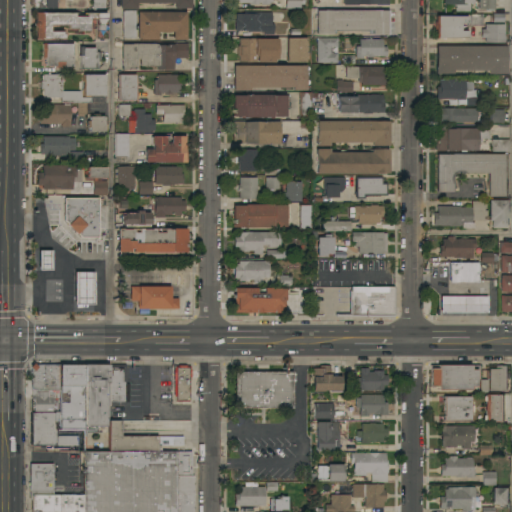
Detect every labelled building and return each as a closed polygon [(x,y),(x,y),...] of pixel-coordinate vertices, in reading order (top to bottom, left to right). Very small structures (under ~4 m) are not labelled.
[(55,0),(55,9),(44,9),(44,8),(33,8),(33,6),(33,0),(55,0)] [(92,11),(92,9),(91,9),(91,7),(93,7),(93,0),(105,0),(105,11),(92,11)] [(190,0),(190,9),(174,9),(174,3),(136,3),(136,9),(120,9),(120,0),(190,0)] [(285,9),(285,0),(300,0),(300,1),(303,1),(303,7),(300,7),(300,9),(285,9)] [(474,0),(474,4),(470,4),(470,12),(455,12),(455,5),(443,5),(443,0),(474,0)] [(494,0),(494,10),(477,10),(477,0),(494,0)] [(122,11),(136,11),(135,26),(137,26),(137,30),(135,30),(135,39),(122,39),(122,11)] [(316,11),(389,11),(389,35),(372,35),(372,30),(333,31),(333,35),(316,35),(316,11)] [(186,12),(186,40),(173,40),(173,32),(157,32),(157,40),(137,40),(137,30),(137,26),(137,12),(186,12)] [(271,13),(271,24),(274,24),(274,35),(264,35),(264,37),(234,37),(235,14),(244,14),(244,12),(257,13),(257,14),(258,14),(258,12),(271,13)] [(35,40),(35,28),(34,27),(33,25),(34,23),(35,13),(75,13),(75,17),(86,17),(86,13),(106,13),(105,39),(94,39),(94,19),(89,19),(89,32),(76,32),(76,30),(68,30),(68,26),(50,26),(50,31),(63,32),(63,34),(64,34),(64,39),(35,40)] [(470,15),(483,15),(483,26),(470,26),(470,15)] [(468,16),(468,24),(460,24),(460,31),(468,31),(468,39),(436,39),(436,16),(468,16)] [(505,25),(505,43),(485,43),(485,38),(481,38),(481,29),(485,29),(485,24),(505,25)] [(317,51),(311,50),(311,46),(316,46),(316,38),(324,39),(324,37),(328,37),(328,39),(338,39),(338,48),(333,48),(333,49),(331,49),(331,52),(332,52),(332,53),(338,54),(337,63),(316,63),(317,51)] [(287,63),(287,38),(306,38),(306,63),(287,63)] [(256,39),(278,39),(278,60),(275,60),(275,63),(239,63),(239,56),(237,56),(237,46),(238,46),(238,39),(256,39)] [(372,39),(382,39),(382,47),(387,47),(387,57),(374,57),(374,58),(366,58),(366,57),(363,57),(363,59),(356,59),(356,47),(359,47),(359,39),(372,39)] [(42,44),(71,44),(71,43),(73,43),(73,44),(73,67),(64,67),(64,68),(56,68),(56,66),(46,66),(46,58),(42,58),(42,44)] [(157,44),(157,45),(164,45),(164,44),(187,44),(187,58),(173,58),(173,70),(170,70),(155,70),(155,67),(139,67),(139,59),(136,59),(136,69),(136,70),(122,70),(122,60),(121,60),(121,46),(121,44),(157,44)] [(506,46),(506,74),(488,74),(488,71),(453,71),(453,74),(449,74),(449,75),(443,75),(443,74),(436,74),(436,46),(506,46)] [(79,69),(79,56),(79,47),(83,47),(83,48),(95,48),(95,52),(97,52),(97,53),(99,53),(99,61),(97,61),(97,69),(79,69)] [(233,66),(306,66),(306,91),(293,91),(293,88),(251,88),(251,91),(233,91),(233,66)] [(386,67),(386,85),(361,85),(361,83),(358,83),(358,79),(345,79),(345,67),(386,67)] [(61,103),(61,98),(58,98),(58,99),(54,99),(54,98),(52,98),(52,99),(49,99),(49,98),(46,98),(46,99),(43,99),(43,96),(41,96),(41,90),(40,90),(40,81),(42,81),(42,76),(42,75),(47,75),(47,73),(50,73),(50,74),(52,74),(53,74),(62,75),(62,91),(80,91),(82,98),(91,98),(91,103),(61,103)] [(83,75),(104,75),(104,96),(83,96),(83,75)] [(118,75),(135,75),(135,101),(118,101),(118,75)] [(184,75),(184,89),(180,89),(180,94),(171,93),(171,95),(164,94),(164,93),(161,93),(161,96),(153,95),(153,80),(156,80),(156,75),(184,75)] [(352,81),(352,93),(341,92),(341,91),(336,91),(336,80),(342,80),(342,81),(352,81)] [(436,99),(437,87),(439,87),(439,80),(446,80),(455,80),(465,80),(465,100),(456,100),(436,99)] [(299,93),(311,93),(311,118),(299,118),(299,93)] [(233,117),(233,96),(245,96),(245,95),(289,96),(289,109),(286,109),(286,117),(233,117)] [(383,95),(383,113),(372,113),(372,114),(363,114),(363,113),(358,113),(358,102),(356,102),(356,113),(338,113),(338,97),(355,97),(355,95),(383,95)] [(39,124),(39,105),(70,105),(70,128),(61,128),(61,124),(39,124)] [(118,105),(129,105),(129,116),(118,116),(118,105)] [(184,105),(184,121),(181,121),(181,123),(162,124),(162,115),(155,115),(155,105),(184,105)] [(477,109),(477,123),(445,123),(445,122),(440,122),(440,108),(477,109)] [(144,114),(151,114),(151,120),(154,120),(155,130),(151,131),(151,133),(130,133),(129,121),(135,121),(135,115),(134,115),(133,109),(144,109),(144,114)] [(491,110),(503,110),(503,123),(491,123),(491,110)] [(89,132),(89,127),(86,127),(86,121),(89,121),(89,117),(93,117),(93,114),(98,114),(98,117),(104,117),(104,132),(89,132)] [(279,145),(264,145),(264,144),(233,144),(233,121),(279,122),(279,145)] [(310,121),(310,134),(281,134),(281,121),(310,121)] [(316,139),(316,122),(389,122),(389,146),(372,146),(372,143),(330,143),(330,146),(316,146),(316,139)] [(482,139),(482,143),(478,143),(478,151),(436,151),(436,141),(435,141),(435,136),(435,126),(447,126),(447,130),(489,130),(489,139),(482,139)] [(115,134),(126,134),(128,134),(128,158),(115,158),(115,134)] [(145,150),(153,150),(153,144),(151,144),(151,137),(165,137),(165,136),(170,136),(170,142),(171,142),(171,136),(186,136),(186,147),(185,147),(185,149),(188,149),(188,158),(186,158),(186,163),(145,163),(145,150)] [(69,137),(69,156),(52,156),(52,155),(40,155),(40,144),(42,144),(42,137),(69,137)] [(509,140),(509,153),(492,153),(492,140),(509,140)] [(372,152),(372,150),(389,150),(389,173),(376,173),(376,174),(316,174),(316,155),(316,149),(330,149),(330,152),(372,152)] [(257,150),(257,171),(241,171),(241,172),(238,172),(238,164),(237,164),(237,157),(239,157),(239,150),(257,150)] [(83,152),(83,162),(70,162),(70,152),(83,152)] [(436,154),(504,154),(504,197),(487,197),(487,174),(453,174),(453,192),(436,193),(436,154)] [(73,166),(73,190),(42,189),(42,186),(37,186),(37,173),(42,173),(42,165),(73,166)] [(264,166),(276,166),(276,167),(280,167),(280,174),(275,174),(275,175),(264,175),(264,166)] [(107,167),(107,179),(95,178),(95,181),(92,181),(92,179),(87,178),(87,177),(86,177),(86,174),(87,174),(87,171),(86,171),(86,168),(88,168),(88,167),(107,167)] [(134,167),(134,189),(117,190),(117,167),(134,167)] [(181,167),(181,174),(183,174),(183,185),(171,185),(171,186),(161,186),(161,185),(154,185),(154,167),(181,167)] [(265,177),(279,177),(279,189),(277,189),(277,190),(267,191),(267,189),(265,189),(265,177)] [(382,177),(382,183),(387,183),(387,196),(365,196),(365,199),(355,199),(355,196),(354,196),(354,192),(355,192),(355,177),(382,177)] [(257,200),(239,200),(239,192),(237,192),(237,185),(239,185),(239,178),(257,178),(257,200)] [(323,178),(344,178),(345,189),(341,192),(338,193),(337,198),(324,197),(324,190),(323,190),(323,178)] [(93,195),(93,181),(106,181),(106,195),(93,195)] [(152,182),(152,195),(138,195),(138,182),(152,182)] [(285,182),(302,182),(302,202),(283,202),(283,192),(285,192),(285,182)] [(164,218),(154,217),(154,197),(180,197),(180,201),(185,201),(185,212),(181,212),(181,215),(164,215),(164,218)] [(98,198),(98,238),(80,238),(64,221),(63,198),(98,198)] [(488,200),(508,200),(508,228),(491,228),(491,221),(488,221),(488,200)] [(460,206),(460,208),(471,207),(471,201),(485,201),(485,211),(487,211),(487,221),(472,221),(472,223),(474,223),(474,229),(462,230),(462,226),(459,226),(449,227),(449,226),(433,226),(433,213),(437,213),(437,206),(460,206)] [(233,206),(245,206),(245,204),(273,205),(286,205),(286,206),(288,206),(288,219),(286,219),(286,227),(273,227),(273,228),(244,228),(233,228),(233,206)] [(299,205),(310,205),(310,230),(299,230),(299,205)] [(349,206),(370,206),(370,205),(377,205),(377,206),(383,206),(383,217),(379,217),(379,224),(372,224),(372,225),(362,225),(362,224),(357,224),(357,220),(353,220),(353,218),(349,218),(349,206)] [(125,227),(125,224),(122,224),(121,213),(136,213),(136,211),(143,210),(143,213),(150,213),(150,216),(151,216),(153,220),(153,224),(150,224),(150,226),(125,227)] [(321,232),(321,222),(330,222),(330,217),(338,217),(338,222),(350,221),(350,232),(321,232)] [(187,253),(172,252),(172,253),(133,253),(133,249),(131,249),(131,252),(118,252),(118,239),(119,239),(119,228),(123,229),(131,229),(131,228),(143,228),(143,229),(151,229),(151,228),(187,229),(187,253)] [(280,248),(268,248),(268,245),(262,245),(262,254),(253,254),(253,251),(248,251),(248,252),(234,252),(234,237),(238,237),(238,232),(280,232),(280,248)] [(383,233),(387,233),(386,253),(383,253),(383,254),(372,254),(372,252),(367,252),(367,254),(358,254),(358,247),(355,247),(355,242),(351,242),(351,232),(383,233)] [(333,254),(327,254),(327,257),(317,256),(317,248),(316,248),(316,244),(317,244),(317,237),(324,237),(324,235),(330,235),(330,238),(333,238),(333,254)] [(475,239),(475,249),(472,249),(472,259),(463,259),(463,257),(462,257),(462,258),(452,258),(452,257),(439,257),(439,246),(441,246),(442,239),(446,239),(446,237),(454,237),(454,239),(475,239)] [(511,254),(499,254),(499,242),(511,242),(511,254)] [(287,251),(287,259),(266,259),(266,250),(287,251)] [(38,251),(51,251),(51,271),(38,271),(38,251)] [(493,253),(493,254),(498,254),(498,262),(493,262),(493,263),(480,263),(480,253),(493,253)] [(511,272),(500,272),(500,255),(511,255),(511,272)] [(234,264),(238,264),(238,261),(269,261),(269,266),(276,266),(283,276),(292,276),(292,287),(279,287),(279,276),(269,276),(269,278),(262,278),(262,284),(253,284),(253,280),(249,280),(248,281),(238,281),(238,279),(234,279),(234,264)] [(478,263),(483,263),(483,276),(478,276),(478,283),(449,283),(449,263),(478,263)] [(75,272),(93,272),(94,305),(74,305),(75,272)] [(511,292),(501,292),(501,275),(511,275),(511,292)] [(137,309),(137,302),(130,301),(130,286),(170,287),(170,298),(178,299),(178,309),(137,309)] [(395,287),(394,317),(335,317),(335,314),(349,314),(350,291),(351,291),(351,287),(395,287)] [(285,288),(285,313),(234,313),(234,288),(285,288)] [(511,312),(500,312),(500,296),(511,296),(511,312)] [(487,297),(487,312),(440,312),(440,297),(487,297)] [(60,389),(31,389),(29,389),(29,382),(31,382),(31,369),(30,367),(33,363),(35,365),(60,365),(60,389)] [(60,365),(85,365),(85,430),(60,430),(60,413),(60,389),(60,365)] [(109,365),(108,403),(109,406),(106,406),(106,426),(97,426),(97,432),(92,432),(92,430),(85,430),(85,365),(109,365)] [(126,365),(126,384),(124,384),(124,402),(108,403),(109,365),(126,365)] [(174,381),(173,381),(173,372),(174,372),(174,366),(178,366),(178,365),(186,365),(186,366),(190,366),(190,370),(191,370),(191,377),(190,377),(190,381),(188,381),(188,401),(175,401),(175,397),(174,397),(174,381)] [(437,390),(437,387),(430,387),(430,366),(437,366),(437,365),(471,365),(471,366),(480,366),(480,379),(477,379),(477,387),(471,387),(471,390),(437,390)] [(341,376),(341,392),(328,392),(328,391),(323,391),(323,392),(312,392),(312,369),(319,369),(319,366),(329,366),(329,369),(330,369),(330,376),(341,376)] [(507,391),(489,391),(489,376),(487,376),(487,372),(489,372),(489,369),(496,369),(496,366),(507,366),(507,391)] [(368,368),(368,372),(372,372),(372,371),(383,371),(383,375),(387,375),(387,386),(383,386),(383,391),(359,391),(359,388),(355,388),(355,378),(359,378),(359,368),(368,368)] [(235,409),(235,372),(292,372),(292,409),(235,409)] [(344,383),(344,372),(355,372),(355,383),(344,383)] [(34,412),(34,399),(31,399),(31,389),(60,389),(60,413),(34,412)] [(504,422),(487,422),(487,423),(485,423),(485,420),(483,420),(483,416),(485,416),(485,411),(484,411),(484,405),(485,405),(485,401),(483,401),(483,397),(485,397),(485,394),(488,394),(488,395),(504,395),(504,422)] [(387,395),(387,415),(373,415),(373,414),(368,414),(368,417),(359,416),(359,408),(355,408),(355,398),(359,398),(359,395),(387,395)] [(471,397),(471,406),(474,406),(474,413),(471,413),(471,422),(444,422),(444,397),(471,397)] [(333,419),(314,419),(313,403),(333,403),(333,419)] [(60,430),(60,446),(32,446),(31,412),(34,412),(60,413),(60,430)] [(84,511),(84,495),(85,453),(108,453),(108,421),(121,421),(121,437),(157,437),(157,451),(176,452),(176,476),(190,476),(194,476),(193,511),(84,511)] [(316,422),(338,423),(338,431),(339,431),(339,449),(338,449),(338,452),(317,452),(317,450),(316,450),(316,422)] [(383,430),(387,430),(387,437),(382,437),(382,442),(368,442),(368,444),(360,444),(360,437),(356,437),(356,430),(360,430),(361,424),(368,424),(368,423),(373,423),(373,424),(383,424),(383,430)] [(474,426),(474,442),(470,442),(470,449),(461,449),(461,446),(456,446),(456,448),(441,448),(441,426),(474,426)] [(479,455),(479,446),(492,445),(492,455),(479,455)] [(385,453),(385,461),(387,461),(387,473),(387,483),(370,483),(370,475),(370,473),(366,473),(366,476),(353,476),(353,463),(350,463),(350,453),(385,453)] [(440,465),(443,465),(443,458),(448,458),(448,456),(456,456),(456,459),(465,459),(465,458),(471,458),(473,458),(473,466),(474,466),(474,478),(466,478),(466,476),(464,476),(464,477),(455,478),(455,476),(440,477),(440,465)] [(84,495),(84,511),(31,511),(31,501),(29,501),(30,480),(28,480),(28,464),(53,464),(53,495),(84,495)] [(316,466),(327,466),(327,465),(344,465),(343,482),(327,482),(327,480),(316,480),(316,466)] [(495,472),(495,485),(483,485),(483,472),(495,472)] [(266,483),(278,483),(278,492),(265,491),(266,483)] [(383,484),(383,490),(385,490),(385,502),(382,502),(382,508),(364,508),(364,498),(352,498),(352,484),(383,484)] [(234,506),(234,494),(238,494),(238,487),(265,487),(265,506),(234,506)] [(439,509),(439,497),(444,497),(444,489),(447,489),(447,487),(457,487),(475,487),(475,488),(482,488),(482,506),(475,506),(475,511),(470,511),(461,511),(461,509),(439,509)] [(509,488),(509,504),(505,504),(505,506),(500,506),(500,505),(492,505),(492,488),(509,488)] [(350,495),(350,506),(354,506),(354,511),(324,511),(324,505),(330,505),(330,495),(350,495)] [(287,511),(270,511),(270,499),(280,499),(280,496),(282,496),(282,497),(287,497),(287,511)]
